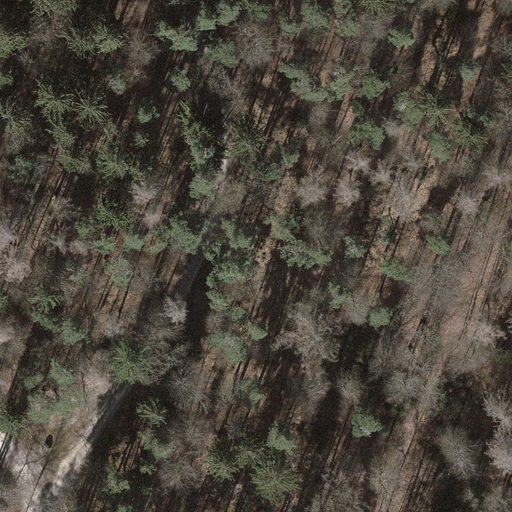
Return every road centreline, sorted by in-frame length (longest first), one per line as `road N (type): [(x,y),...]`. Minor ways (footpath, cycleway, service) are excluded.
road 1 (track): [(160,0),(195,84),(201,204),(162,323),(114,403)]
road 2 (track): [(114,403),(46,511)]
